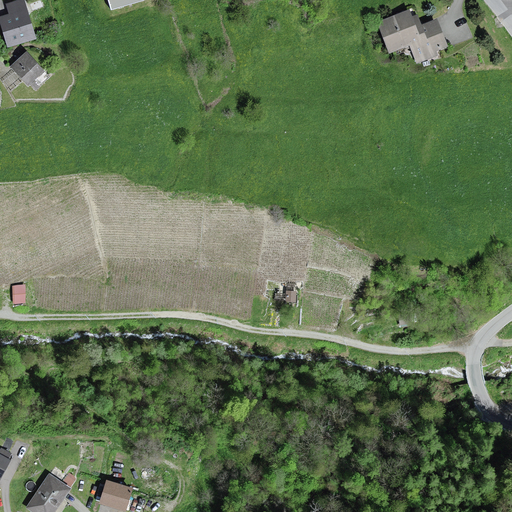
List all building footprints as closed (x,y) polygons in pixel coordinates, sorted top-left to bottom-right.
[(12,15),(1,19),(9,46),(36,38),(24,0),(23,0),(8,4),(12,15)] [(110,0),(113,8),(142,1),(141,0),(110,0)] [(408,12),(380,22),(390,51),(411,44),(417,61),(435,54),(433,50),(446,45),(437,19),(420,25),(417,16),(411,18),(408,12)] [(27,53),(13,66),(29,84),(43,71),(31,58),(27,53)] [(13,300),(28,300),(28,281),(13,282),(13,300)] [(296,291),(287,291),(286,301),(295,301),(296,291)] [(10,454),(2,449),(0,453),(0,478),(10,460),(8,459),(10,454)] [(52,511),(69,489),(50,476),(28,507),(35,511),(52,511)] [(131,489),(106,481),(100,502),(124,510),(131,489)]
